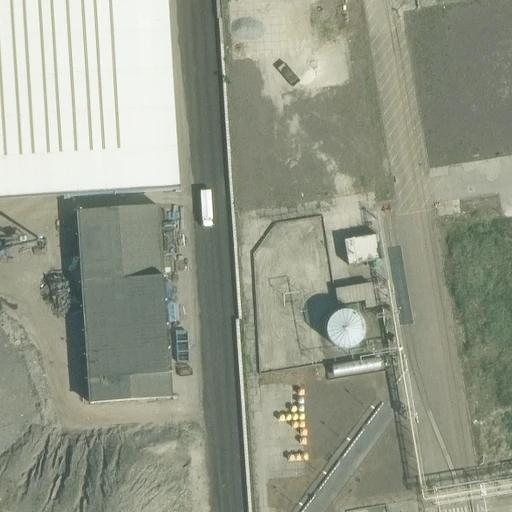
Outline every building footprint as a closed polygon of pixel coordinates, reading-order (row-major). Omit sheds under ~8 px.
[(169,0),(0,0),(0,183),(79,178),(162,173),(181,172),(169,0)] [(511,0),(463,0),(404,8),(427,169),(511,156),(511,0)] [(161,209),(78,214),(91,410),(173,405),(161,209)] [(511,212),(439,223),(470,438),(487,436),(491,463),(494,462),(491,439),(511,436),(511,443),(511,212)] [(380,238),(346,243),(350,267),(383,262),(380,238)] [(300,287),(301,282),(300,277),(299,272),(296,267),(292,264),(287,261),(281,261),(276,261),(271,263),(267,266),(263,270),(261,275),(260,280),(260,285),(262,290),(265,295),(269,298),(274,300),(279,301),(285,301),(290,299),(294,296),(297,292),(300,287)] [(371,283),(334,290),(337,306),(364,302),(365,309),(376,307),(371,283)] [(366,345),(367,340),(366,334),(364,330),(361,325),(357,322),(352,321),(347,321),(341,322),(337,324),(333,328),(331,333),(330,338),(331,343),(333,348),(336,352),(340,355),(345,357),(350,357),(356,356),(360,353),(364,349),(366,345)] [(303,352),(303,346),(302,341),(299,336),(295,333),(289,331),(284,330),(279,331),(274,334),(270,338),(267,343),(266,348),(267,354),(269,359),(273,363),(278,366),(283,367),(289,367),(294,365),(298,361),(301,357),(303,352)]
